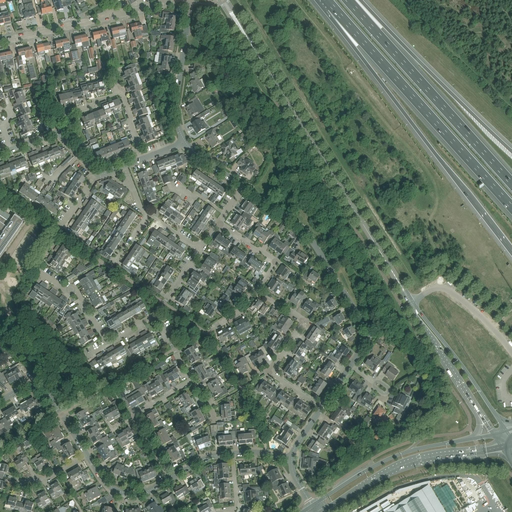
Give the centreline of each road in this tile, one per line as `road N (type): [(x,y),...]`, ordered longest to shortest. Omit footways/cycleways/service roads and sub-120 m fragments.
road 1 (secondary): [(410,302),(246,36)]
road 2 (motorway): [(332,5),(392,99),(511,251)]
road 3 (motorway): [(332,5),(511,205)]
road 4 (motorway): [(511,185),(346,0)]
road 5 (residential): [(349,365),(366,328),(299,223),(244,186)]
road 6 (residential): [(107,344),(73,288),(64,290),(34,263),(96,173)]
road 7 (motorway): [(511,151),(361,0)]
road 8 (secondary): [(321,511),(413,461),(504,446)]
road 9 (secondary): [(469,439),(399,454),(311,506)]
road 10 (residential): [(320,407),(273,372),(301,318),(256,291)]
road 11 (secondary): [(507,430),(410,302)]
road 12 (residential): [(185,142),(175,99),(189,0)]
road 13 (residential): [(86,454),(40,387),(28,384),(0,400)]
road 14 (secondary): [(410,302),(476,406)]
